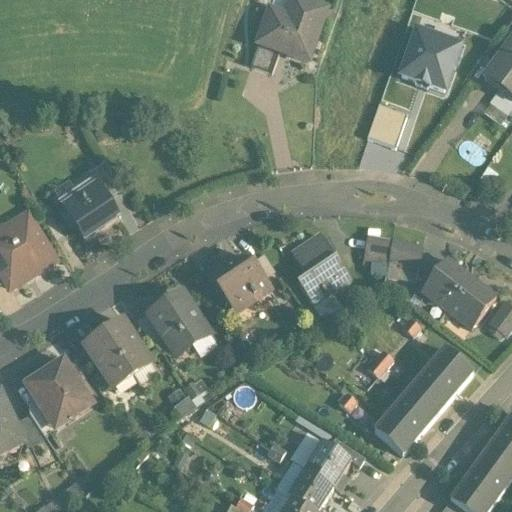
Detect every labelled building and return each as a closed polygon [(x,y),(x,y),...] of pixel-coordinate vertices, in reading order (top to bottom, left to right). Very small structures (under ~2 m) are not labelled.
[(286,21),(269,15),(258,48),(280,56),(308,66),(326,14),(293,2),(286,21)] [(459,53),(416,38),(401,82),(443,97),(459,53)] [(511,47),(488,80),(511,98),(511,47)] [(280,56),(258,48),(250,70),(272,78),(280,56)] [(511,104),(496,99),(490,120),(511,127),(511,125),(511,104)] [(379,110),(367,145),(396,154),(407,120),(379,110)] [(120,195),(105,168),(89,178),(93,185),(94,184),(107,204),(120,195)] [(93,185),(74,197),(79,204),(64,213),(84,243),(118,220),(107,204),(94,184),(93,185)] [(0,240),(0,275),(5,284),(10,291),(54,264),(29,223),(0,240)] [(321,240),(294,258),(309,280),(300,287),(310,302),(322,294),(325,298),(349,282),(321,240)] [(389,258),(391,245),(368,241),(366,254),(389,258)] [(392,244),(391,245),(389,258),(386,279),(416,284),(421,254),(392,244)] [(386,279),(389,258),(366,254),(361,284),(384,288),(386,279)] [(264,258),(252,266),(268,289),(279,281),(264,258)] [(252,266),(250,262),(237,271),(233,264),(209,280),(232,313),(251,300),(253,303),(256,301),(259,305),(272,296),(252,266)] [(446,262),(420,296),(446,315),(472,281),(446,262)] [(496,300),(472,281),(446,315),(470,334),(496,300)] [(209,338),(182,298),(150,319),(166,343),(177,360),(209,338)] [(511,311),(506,307),(490,328),(504,338),(511,327),(511,311)] [(166,343),(150,319),(148,316),(137,324),(154,350),(166,343)] [(123,324),(103,337),(132,380),(151,367),(123,324)] [(410,326),(402,335),(412,344),(420,335),(410,326)] [(132,380),(103,337),(85,350),(114,393),(132,380)] [(444,356),(374,437),(402,461),(472,380),(444,356)] [(382,358),(367,375),(377,384),(392,367),(382,358)] [(63,362),(25,387),(41,411),(55,432),(93,406),(63,362)] [(0,394),(0,455),(23,444),(24,444),(15,424),(0,394)] [(355,409),(345,400),(337,409),(348,417),(355,409)] [(55,432),(41,411),(30,418),(44,439),(55,432)] [(30,418),(15,424),(24,444),(23,444),(26,449),(45,441),(44,439),(30,418)] [(511,422),(450,506),(458,511),(490,511),(511,482),(511,422)] [(286,456),(274,449),(272,454),(283,461),(286,456)] [(340,462),(322,449),(305,476),(333,494),(349,470),(350,468),(340,462)] [(346,453),(340,462),(350,468),(349,470),(355,474),(360,467),(362,463),(346,453)] [(283,461),(272,454),(268,460),(280,467),(283,461)] [(320,511),(333,494),(305,476),(299,484),(288,501),(292,504),(303,511),(320,511)] [(281,497),(288,501),(299,484),(288,477),(277,494),(281,497)] [(270,511),(286,511),(292,504),(288,501),(281,497),(270,511)]
